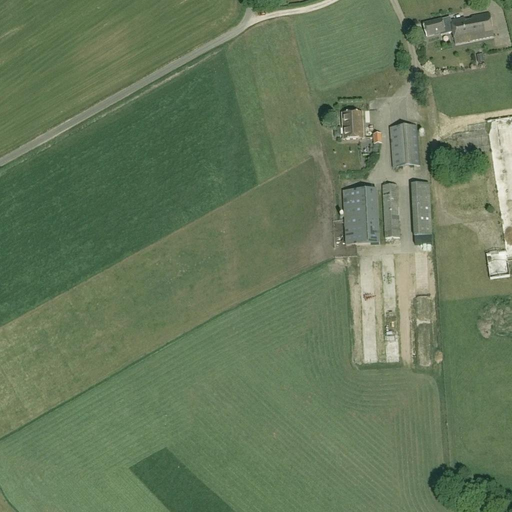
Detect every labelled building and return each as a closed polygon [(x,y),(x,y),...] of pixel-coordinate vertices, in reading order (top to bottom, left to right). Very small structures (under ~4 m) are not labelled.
[(442,20),(424,25),(427,38),(440,34),(441,37),(452,34),(455,45),(493,37),(489,14),(471,18),(472,21),(466,22),(465,19),(451,22),(450,18),(442,21),(442,20)] [(364,140),(362,114),(342,115),(344,141),(364,140)] [(483,118),(475,122),(477,127),(486,122),(483,118)] [(420,167),(417,128),(390,130),(393,169),(420,167)] [(382,146),(381,135),(373,136),(373,146),(382,146)] [(432,237),(429,185),(412,186),(415,238),(432,237)] [(383,187),(385,240),(400,239),(397,187),(383,187)] [(380,245),(377,192),(344,193),(346,247),(380,245)] [(489,252),(491,281),(511,280),(510,251),(489,252)]
